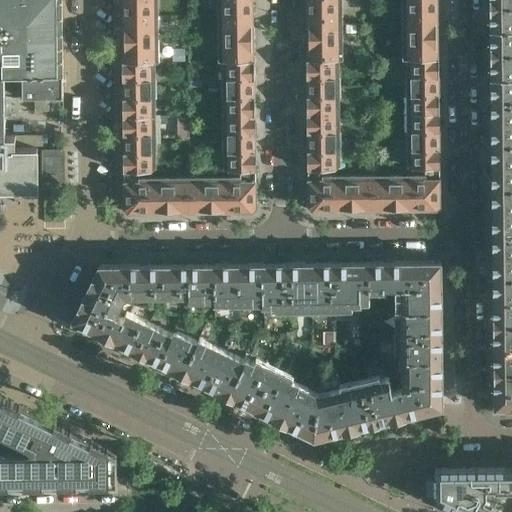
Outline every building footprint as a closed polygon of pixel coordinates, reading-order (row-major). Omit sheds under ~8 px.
[(5,108),(12,108),(12,96),(52,95),(63,95),(62,0),(0,0),(0,186),(38,186),(37,147),(16,147),(16,135),(6,135),(5,108)] [(154,61),(154,27),(153,0),(122,0),(124,61),(150,61),(154,61)] [(254,60),(252,0),(222,0),(223,60),(227,60),(254,60)] [(338,59),(338,25),(337,0),(306,0),(308,59),(334,59),(338,59)] [(438,58),(437,0),(406,0),(407,58),(411,58),(438,58)] [(511,27),(511,3),(490,4),(490,28),(511,27)] [(511,51),(511,27),(490,28),(491,52),(511,51)] [(511,75),(511,51),(491,52),(491,76),(511,75)] [(439,112),(439,58),(438,58),(411,58),(412,112),(439,112)] [(335,113),(335,86),(334,59),(308,59),(307,59),(307,114),(335,113)] [(255,60),(254,60),(227,60),(228,115),(255,114),(255,60)] [(151,115),(150,61),(124,61),(123,61),(123,116),(151,115)] [(511,99),(511,75),(491,76),(491,100),(511,99)] [(63,111),(63,95),(52,95),(52,111),(63,111)] [(511,121),(511,99),(491,100),(491,122),(511,121)] [(440,166),(439,112),(412,112),(412,166),(425,166),(440,166)] [(335,167),(335,140),(335,113),(307,114),(308,167),(323,167),(335,167)] [(256,168),(255,114),(228,115),(228,168),(241,168),(256,168)] [(151,169),(151,142),(151,115),(123,116),(124,169),(139,169),(151,169)] [(176,134),(187,134),(188,116),(162,115),(162,133),(176,134)] [(511,143),(511,121),(491,122),(492,144),(511,143)] [(511,165),(511,143),(492,144),(492,166),(511,165)] [(64,186),(64,149),(43,149),(43,186),(64,186)] [(511,187),(511,165),(492,166),(492,188),(511,187)] [(440,205),(440,166),(425,166),(425,179),(374,180),(374,210),(436,209),(440,205)] [(374,210),(374,180),(323,180),(323,167),(308,167),(308,207),(312,211),(374,210)] [(256,207),(256,168),(241,168),(241,181),(190,182),(190,212),(252,211),(256,207)] [(190,212),(190,182),(139,182),(139,169),(124,169),(124,209),(128,213),(190,212)] [(511,209),(511,187),(492,188),(492,210),(511,209)] [(511,231),(511,209),(492,210),(492,232),(511,231)] [(511,253),(511,231),(492,232),(493,254),(511,253)] [(511,275),(511,253),(493,254),(493,276),(511,275)] [(393,286),(393,261),(359,262),(359,296),(369,296),(369,292),(385,292),(385,287),(393,286)] [(441,286),(441,261),(393,261),(393,286),(402,286),(441,286)] [(311,305),(311,262),(263,263),(263,303),(263,305),(311,305)] [(359,296),(359,262),(311,262),(311,305),(359,304),(359,296)] [(239,303),(239,263),(215,264),(215,300),(215,303),(239,303)] [(263,303),(263,263),(239,263),(239,303),(263,303)] [(117,315),(123,301),(125,298),(131,296),(140,296),(139,264),(99,265),(72,320),(113,340),(124,318),(117,315)] [(165,295),(165,264),(139,264),(140,296),(165,295)] [(190,295),(190,264),(165,264),(165,295),(190,295)] [(215,300),(215,264),(190,264),(190,295),(190,300),(215,300)] [(511,299),(511,275),(493,276),(493,300),(511,299)] [(441,310),(441,286),(402,286),(402,310),(441,310)] [(511,323),(511,299),(493,300),(493,324),(511,323)] [(441,310),(402,310),(399,310),(400,359),(403,359),(442,358),(441,310)] [(136,351),(150,323),(127,312),(124,318),(113,340),(136,351)] [(159,362),(172,334),(150,323),(136,351),(159,362)] [(511,347),(511,323),(493,324),(494,348),(511,347)] [(181,373),(197,341),(175,330),(172,334),(159,362),(181,373)] [(204,384),(221,349),(199,338),(197,341),(181,373),(204,384)] [(511,347),(494,348),(494,372),(511,371),(511,347)] [(229,396),(246,361),(221,349),(204,384),(229,396)] [(254,408),(273,369),(248,357),(246,361),(229,396),(254,408)] [(442,382),(442,358),(403,359),(403,382),(442,382)] [(278,420),(297,381),(273,369),(254,408),(278,420)] [(511,407),(511,371),(494,372),(494,407),(511,407)] [(399,417),(392,391),(389,376),(343,387),(353,428),(399,417)] [(314,438),(319,397),(305,391),(307,386),(297,381),(278,420),(314,438)] [(442,407),(442,382),(403,382),(403,388),(392,391),(399,417),(442,407)] [(353,428),(343,387),(332,390),(333,394),(319,397),(314,438),(353,428)] [(0,486),(117,485),(117,453),(0,396),(0,486)] [(511,511),(511,466),(435,468),(435,474),(427,474),(427,490),(435,490),(436,496),(468,511),(511,511)]
